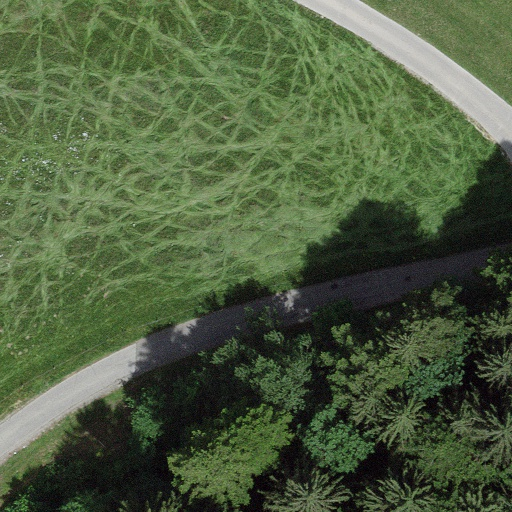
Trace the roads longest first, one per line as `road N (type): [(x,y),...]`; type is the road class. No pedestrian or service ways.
road 1 (unclassified): [(0,444),(62,399),(142,358),(234,325),(511,262)]
road 2 (track): [(511,133),(404,43),(332,0)]
